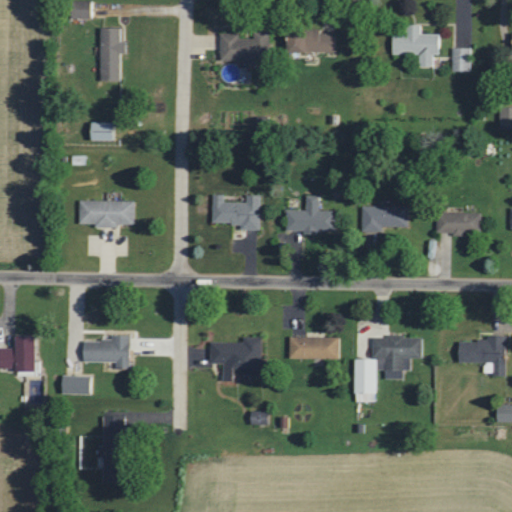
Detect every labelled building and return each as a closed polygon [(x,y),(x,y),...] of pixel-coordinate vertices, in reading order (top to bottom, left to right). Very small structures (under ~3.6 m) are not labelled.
[(95,1),(82,1),(82,18),(95,18),(95,1)] [(396,55),(423,55),(423,66),(437,66),(437,55),(444,55),(444,34),(425,34),(425,26),(416,26),(415,33),(397,32),(396,55)] [(123,54),(129,55),(130,42),(123,42),(123,28),(104,28),(103,80),(123,81),(123,54)] [(322,33),(322,30),(294,29),(293,51),(338,52),(339,34),(322,33)] [(223,33),(223,60),(273,61),(274,31),(256,31),(256,39),(242,39),(242,33),(223,33)] [(474,71),(474,48),(455,48),(455,71),(474,71)] [(503,129),(511,129),(511,106),(502,107),(503,129)] [(215,224),(244,224),(244,230),(263,230),(263,195),(249,195),(249,202),(227,202),(227,195),(215,195),(215,224)] [(289,210),(289,233),(340,232),(340,210),(322,211),(322,195),(309,196),(309,210),(289,210)] [(137,201),(82,200),(82,225),(136,226),(137,201)] [(385,226),(410,227),(410,207),(365,206),(364,232),(384,232),(385,226)] [(483,235),(484,213),(440,212),(439,234),(483,235)] [(87,340),(86,362),(119,363),(119,368),(134,368),(134,335),(114,335),(114,341),(87,340)] [(3,371),(41,370),(40,336),(20,337),(20,348),(2,349),(3,371)] [(387,379),(405,380),(406,370),(413,370),(413,358),(425,358),(426,337),(376,336),(375,358),(388,359),(387,379)] [(462,362),(487,363),(487,375),(509,376),(509,336),(490,336),(489,341),(463,341),(462,362)] [(245,342),(213,341),(213,364),(226,364),(226,381),(238,381),(238,375),(264,375),(265,337),(245,337),(245,342)] [(292,358),(342,359),(342,338),(292,337),(292,358)] [(358,402),(379,402),(380,359),(358,359),(358,402)] [(95,376),(66,375),(65,395),(94,396),(95,376)] [(501,422),(511,422),(511,404),(501,405),(501,422)] [(272,424),(272,411),(254,411),(254,424),(272,424)] [(105,483),(132,484),(132,416),(106,416),(106,446),(102,446),(102,459),(106,459),(105,483)]
